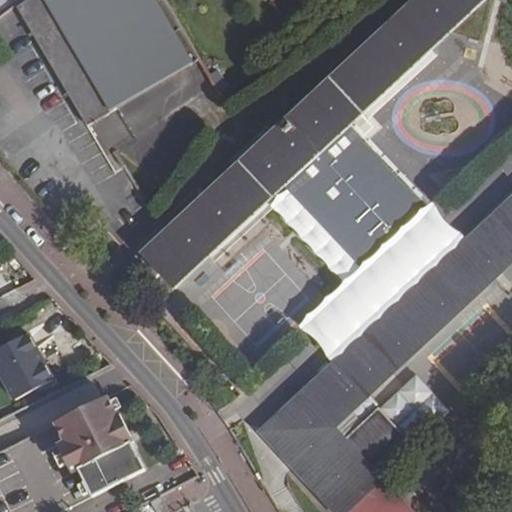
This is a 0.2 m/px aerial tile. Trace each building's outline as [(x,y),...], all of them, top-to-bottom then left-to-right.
[(165,0),(27,0),(19,5),(91,125),(201,59),(165,0)] [(283,185),(348,124),(482,0),(417,0),(143,256),(173,288),(283,185)] [(414,194),(348,124),(283,185),(350,256),(414,194)] [(350,256),(364,271),(428,209),(414,194),(350,256)] [(511,201),(261,433),(334,511),(407,511),(368,468),(344,441),(333,429),(351,412),(511,262),(511,201)] [(0,375),(15,402),(53,380),(29,335),(0,349),(0,375)] [(93,359),(80,341),(69,350),(81,368),(93,359)] [(114,416),(104,396),(52,423),(91,501),(143,474),(131,450),(133,449),(116,415),(114,416)] [(344,441),(368,468),(403,437),(379,409),(362,424),(344,441)] [(344,441),(362,424),(351,412),(333,429),(344,441)] [(157,511),(163,511),(181,503),(175,489),(152,501),(157,511)]
